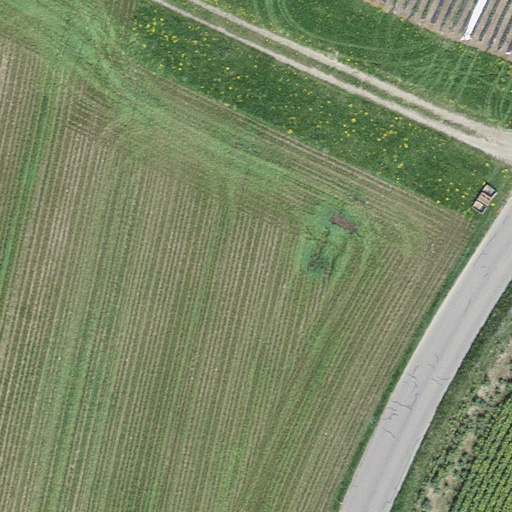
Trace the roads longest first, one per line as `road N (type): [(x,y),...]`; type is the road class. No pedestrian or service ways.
road 1 (track): [(511,146),(183,0)]
road 2 (unclassified): [(511,232),(406,409),(363,511)]
